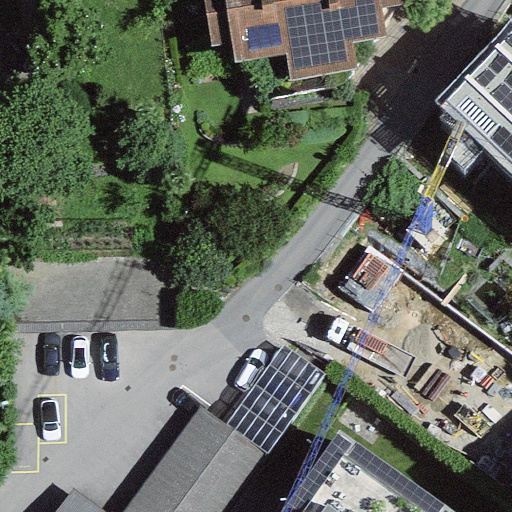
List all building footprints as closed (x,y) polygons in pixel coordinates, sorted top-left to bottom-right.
[(201,0),(209,47),(229,43),(232,62),(283,53),(288,82),(355,71),(351,42),(383,37),(378,7),(401,4),(400,0),(201,0)] [(511,19),(431,102),(443,113),(437,119),(453,134),(439,148),(462,171),(482,151),(511,179),(511,19)] [(280,345),(223,426),(263,452),(268,455),(323,375),(280,345)] [(199,408),(120,511),(218,511),(263,452),(223,426),(199,408)] [(452,511),(337,431),(280,511),(452,511)] [(102,511),(72,490),(55,511),(102,511)]
